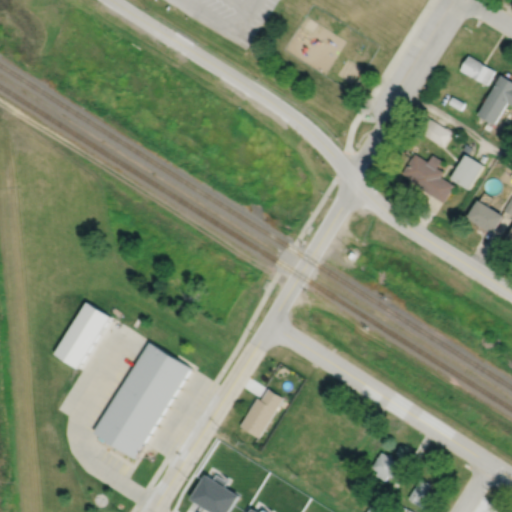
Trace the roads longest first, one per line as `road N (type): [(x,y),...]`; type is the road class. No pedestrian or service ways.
road 1 (residential): [(150,511),(462,0)]
road 2 (residential): [(111,0),(283,110),(384,209),(511,292)]
road 3 (residential): [(269,324),(511,478)]
